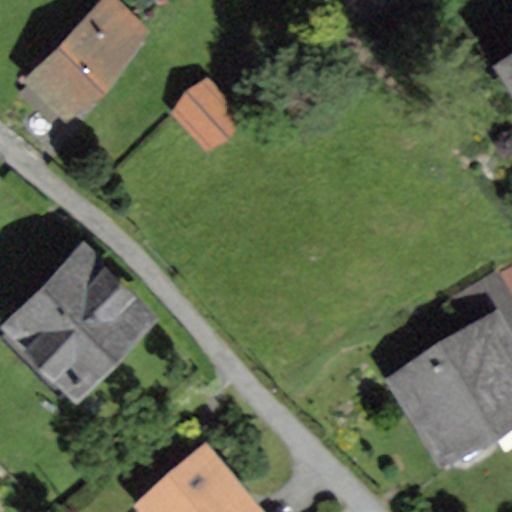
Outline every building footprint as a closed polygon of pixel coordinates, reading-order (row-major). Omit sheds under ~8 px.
[(156,37),(117,0),(102,0),(22,82),(68,127),(156,37)] [(511,51),(495,63),(511,87),(511,51)] [(247,115),(207,74),(171,110),(210,151),(247,115)] [(164,317),(83,239),(0,324),(0,328),(79,405),(164,317)] [(511,427),(511,319),(503,305),(384,376),(440,470),(511,427)] [(267,511),(209,443),(131,508),(134,511),(267,511)]
